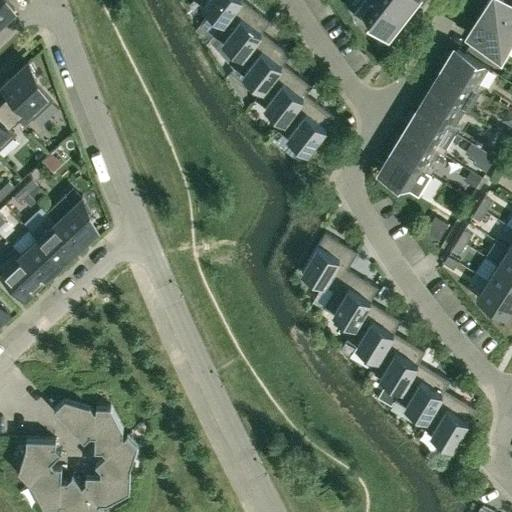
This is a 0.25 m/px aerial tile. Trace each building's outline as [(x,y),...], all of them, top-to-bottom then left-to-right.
[(0,0),(0,21),(15,8),(7,0),(0,0)] [(198,0),(223,20),(239,0),(198,0)] [(214,32),(243,55),(262,30),(271,19),(246,0),(239,0),(223,20),(214,32)] [(401,13),(384,0),(364,0),(353,15),(370,28),(374,23),(386,33),(401,13)] [(384,0),(401,13),(411,0),(384,0)] [(511,0),(488,0),(482,11),(511,29),(511,0)] [(474,36),(468,47),(498,66),(511,43),(511,29),(482,11),(469,32),(474,36)] [(234,65),(263,88),(284,62),(291,52),(262,30),(243,55),(234,65)] [(445,70),(473,87),(476,89),(481,92),(485,86),(480,83),(489,67),(458,48),(445,70)] [(19,120),(23,115),(28,111),(33,117),(52,99),(34,80),(38,77),(29,60),(3,85),(11,93),(2,102),(19,120)] [(256,97),(285,120),(306,92),(313,84),(284,62),(263,88),(256,97)] [(473,87),(445,70),(432,90),(461,107),(469,112),(472,107),(464,102),(473,87)] [(461,107),(432,90),(420,110),(448,127),(456,133),(460,127),(451,122),(461,107)] [(278,127),(307,150),(335,114),(306,92),(285,120),(278,127)] [(0,148),(15,134),(10,128),(19,120),(2,102),(0,103),(0,148)] [(511,111),(505,108),(498,119),(509,126),(511,121),(511,111)] [(448,127),(420,110),(408,131),(439,150),(444,153),(448,147),(439,142),(448,127)] [(439,150),(408,131),(395,152),(426,170),(431,174),(435,168),(430,165),(439,150)] [(484,149),(476,163),(487,169),(495,155),(484,149)] [(382,173),(409,189),(409,188),(419,194),(423,188),(413,183),(422,168),(426,171),(426,170),(395,152),(382,173)] [(471,169),(465,180),(476,186),(483,176),(471,169)] [(33,177),(23,186),(29,192),(29,191),(38,183),(33,177)] [(9,179),(4,184),(0,187),(0,188),(5,194),(15,185),(9,179)] [(23,186),(13,195),(26,208),(37,199),(29,191),(29,192),(23,186)] [(74,202),(56,219),(55,220),(80,246),(84,242),(83,242),(98,229),(85,215),(90,210),(83,194),(74,202)] [(486,210),(492,200),(484,195),(479,205),(486,210)] [(480,219),(486,210),(479,205),(473,215),(480,219)] [(31,231),(37,237),(38,236),(62,262),(75,249),(76,250),(80,246),(55,220),(56,219),(50,213),(31,231)] [(466,242),(472,232),(464,228),(459,238),(466,242)] [(302,269),(334,288),(348,267),(358,250),(325,230),(302,269)] [(37,237),(21,252),(20,253),(45,279),(62,262),(38,236),(37,237)] [(460,252),(466,242),(459,238),(453,247),(460,252)] [(15,246),(15,247),(0,260),(0,267),(26,296),(45,279),(20,253),(21,252),(15,246)] [(454,267),(458,260),(449,254),(444,261),(454,267)] [(511,261),(502,275),(511,282),(511,261)] [(324,305),(355,324),(370,299),(379,286),(348,267),(334,288),(324,305)] [(511,282),(502,275),(490,291),(511,306),(511,282)] [(511,323),(511,306),(490,291),(479,307),(509,328),(511,323)] [(347,338),(378,357),(394,330),(402,318),(370,299),(355,324),(347,338)] [(0,300),(0,320),(10,311),(0,300)] [(370,369),(402,388),(419,360),(425,349),(394,330),(378,357),(370,369)] [(395,398),(427,417),(445,387),(450,379),(419,360),(402,388),(395,398)] [(421,426),(452,445),(476,406),(445,387),(427,417),(421,426)] [(95,433),(96,409),(94,409),(94,408),(90,403),(65,396),(54,406),(85,438),(90,433),(95,433)] [(106,452),(124,435),(123,434),(123,433),(123,427),(111,404),(96,404),(96,409),(95,433),(95,448),(103,448),(106,452)] [(128,431),(124,435),(106,452),(96,462),(101,467),(101,472),(130,473),(131,467),(138,442),(128,431)] [(56,437),(27,436),(27,444),(19,468),(28,478),(50,458),(60,448),(56,444),(56,437)] [(50,458),(28,478),(34,484),(46,507),(61,507),(61,503),(62,478),(62,464),(54,463),(50,458)] [(86,480),(82,483),(99,501),(100,500),(107,500),(130,488),(130,473),(101,473),(86,472),(86,480)] [(67,478),(62,478),(61,503),(63,503),(68,507),(82,511),(94,511),(102,505),(99,501),(82,483),(73,473),(67,478)] [(341,500),(334,492),(334,491),(329,486),(320,493),(332,508),(341,500)] [(476,511),(497,511),(481,503),(476,511)]
